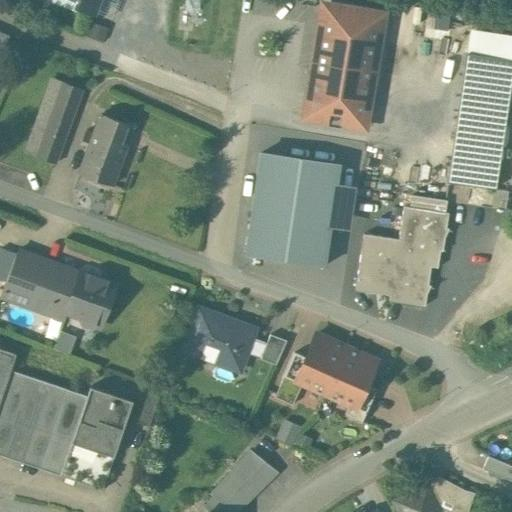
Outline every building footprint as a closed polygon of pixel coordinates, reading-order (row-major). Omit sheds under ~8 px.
[(80,0),(79,6),(94,11),(98,0),(80,0)] [(378,17),(328,8),(310,114),(361,123),(378,17)] [(107,31),(88,24),(85,35),(103,41),(107,31)] [(511,72),(511,59),(466,53),(447,181),(495,188),(511,72)] [(82,89),(62,81),(52,110),(72,118),(82,89)] [(72,118),(52,110),(36,156),(56,163),(72,118)] [(133,125),(101,114),(94,133),(126,144),(133,125)] [(94,133),(87,130),(83,140),(91,143),(80,173),(112,184),(126,144),(94,133)] [(340,165),(261,153),(246,253),(303,262),(325,266),(331,223),(340,165)] [(447,201),(411,195),(409,207),(445,212),(447,201)] [(409,207),(403,206),(398,239),(364,234),(355,290),(365,292),(366,294),(375,293),(390,295),(389,301),(425,306),(426,294),(430,286),(428,285),(431,267),(437,268),(440,251),(442,251),(444,238),(448,229),(446,228),(448,213),(445,212),(409,207)] [(81,273),(18,250),(2,295),(65,319),(69,310),(67,310),(81,273)] [(116,284),(81,271),(81,273),(67,310),(69,310),(82,315),(84,321),(100,327),(116,284)] [(234,321),(199,308),(184,349),(202,356),(201,358),(214,363),(215,361),(240,370),(256,328),(243,324),(242,325),(235,322),(234,321)] [(51,347),(68,352),(75,333),(58,327),(51,347)] [(377,360),(317,333),(306,357),(296,380),(302,383),(349,404),(356,407),(366,384),(377,360)] [(287,340),(271,334),(261,358),(277,364),(287,340)] [(88,396),(11,370),(17,353),(0,347),(0,454),(103,489),(133,400),(91,386),(88,396)] [(295,352),(276,396),(293,404),(302,383),(296,380),(306,357),(295,352)] [(366,384),(356,407),(349,404),(344,415),(362,423),(377,388),(366,384)] [(160,396),(147,391),(136,422),(150,426),(160,396)] [(276,435),(290,442),(299,425),(284,418),(276,435)] [(252,450),(212,494),(215,497),(234,511),(236,511),(278,471),(252,450)] [(511,465),(489,456),(483,468),(511,480),(511,465)] [(442,477),(427,484),(436,501),(441,498),(452,502),(454,497),(456,498),(460,487),(442,477)] [(427,484),(395,500),(400,511),(465,511),(473,492),(464,489),(460,487),(456,498),(454,497),(452,502),(441,498),(436,501),(427,484)] [(209,511),(207,511),(234,511),(215,497),(205,508),(209,511)]
